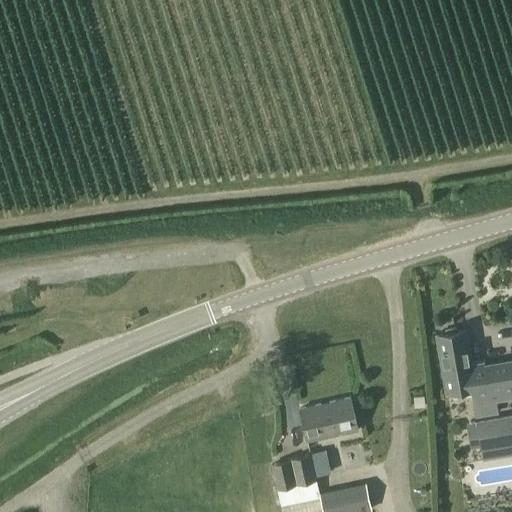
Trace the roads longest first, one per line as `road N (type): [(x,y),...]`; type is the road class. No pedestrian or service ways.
road 1 (tertiary): [(44,386),(256,296),(511,222)]
road 2 (unknown): [(257,355),(250,490)]
